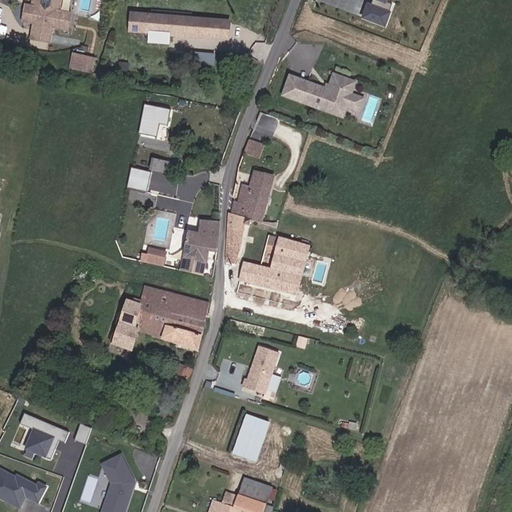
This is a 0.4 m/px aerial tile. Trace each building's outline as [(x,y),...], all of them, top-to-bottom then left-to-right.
[(67,32),(70,17),(58,15),(59,12),(54,11),(55,8),(60,9),(61,2),(61,1),(56,0),(38,0),(38,1),(34,1),(33,8),(37,9),(37,11),(26,10),(24,24),(34,26),(33,33),(50,36),(51,29),(67,32)] [(382,3),(383,0),(370,0),(368,7),(365,6),(360,19),(381,27),(389,6),(382,3)] [(232,40),(234,20),(133,14),(132,33),(151,34),(170,36),(232,40)] [(48,45),(50,36),(33,33),(31,42),(48,45)] [(170,44),(170,36),(151,34),(150,43),(170,44)] [(92,72),(95,56),(74,51),(70,67),(92,72)] [(346,110),(351,98),(348,97),(352,85),(331,77),(325,92),(304,84),(302,89),(285,82),(280,97),(340,119),(343,109),(346,110)] [(304,84),(287,78),(285,82),(302,89),(304,84)] [(356,113),(360,101),(351,98),(346,110),(356,113)] [(157,137),(160,123),(169,125),(173,110),(147,104),(140,133),(157,137)] [(248,153),(262,158),(266,146),(252,140),(248,153)] [(169,174),(171,164),(154,160),(152,170),(169,174)] [(146,192),(151,172),(131,167),(126,187),(146,192)] [(264,222),(277,176),(258,171),(255,187),(246,185),(242,201),(235,200),(234,213),(232,213),(228,263),(240,264),(248,225),(254,220),(264,222)] [(206,252),(214,253),(217,223),(199,221),(197,234),(185,232),(180,268),(203,271),(206,252)] [(248,261),(243,281),(300,296),(314,246),(282,237),(281,241),(271,238),(267,254),(257,252),(254,262),(248,261)] [(162,263),(165,254),(149,250),(149,252),(147,259),(162,263)] [(212,302),(148,286),(144,306),(130,301),(117,348),(134,357),(144,332),(203,352),(212,302)] [(273,352),(253,346),(243,380),(241,379),(238,387),(260,394),(273,352)] [(180,375),(190,379),(194,368),(184,364),(180,375)] [(172,421),(176,414),(166,409),(163,417),(172,421)] [(50,448),(54,439),(62,443),(67,433),(23,412),(18,423),(31,429),(22,448),(47,460),(52,449),(50,448)] [(260,462),(274,423),(250,415),(237,454),(260,462)] [(91,430),(80,425),(73,442),(85,446),(91,430)] [(125,511),(134,486),(121,460),(102,469),(112,488),(104,511),(125,511)] [(34,504),(43,488),(35,484),(34,487),(13,476),(12,479),(0,472),(0,500),(1,501),(4,496),(19,503),(23,495),(28,498),(27,500),(34,504)] [(245,511),(268,511),(277,487),(248,477),(241,496),(229,492),(225,503),(214,499),(210,511),(243,511),(244,511),(245,511)] [(19,503),(4,496),(1,501),(16,509),(19,503)]
